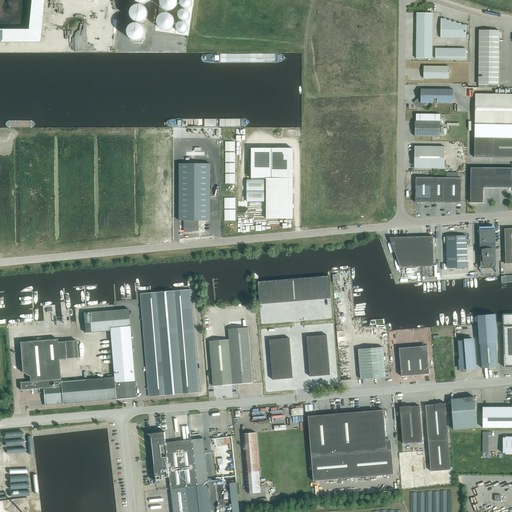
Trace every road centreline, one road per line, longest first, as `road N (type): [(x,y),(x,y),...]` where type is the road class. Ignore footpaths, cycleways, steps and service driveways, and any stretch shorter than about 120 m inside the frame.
road 1 (unclassified): [(399,224),(0,262)]
road 2 (unclassified): [(511,381),(119,414)]
road 3 (unclassified): [(404,0),(399,224)]
road 4 (unknown): [(18,421),(13,350),(21,334),(51,325),(72,329),(86,348),(80,366)]
road 5 (unknown): [(353,395),(344,325),(267,332)]
